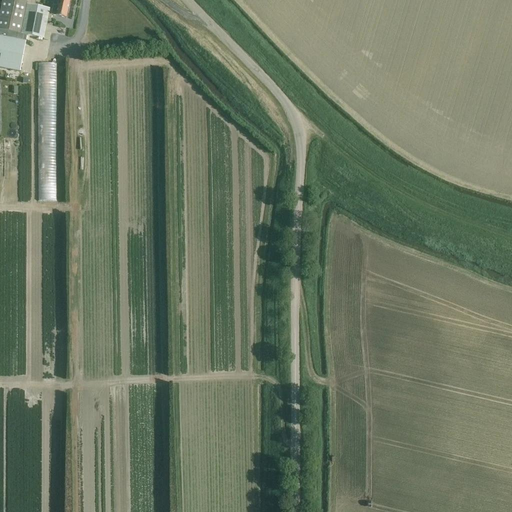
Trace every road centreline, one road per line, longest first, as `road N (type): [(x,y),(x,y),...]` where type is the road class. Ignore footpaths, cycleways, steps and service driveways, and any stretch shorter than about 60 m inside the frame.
road 1 (unclassified): [(294,511),(298,129),(267,82),(185,0)]
road 2 (track): [(0,386),(73,383),(73,44),(150,47)]
road 3 (track): [(73,383),(270,380),(283,438),(294,446)]
road 4 (track): [(298,129),(340,146),(388,186),(511,238)]
